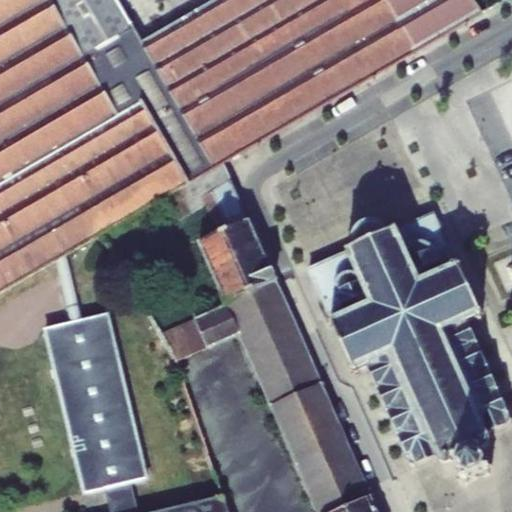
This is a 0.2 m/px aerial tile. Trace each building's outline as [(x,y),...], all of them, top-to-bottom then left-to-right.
[(207,0),(139,41),(114,0),(0,0),(0,298),(95,242),(109,234),(185,189),(220,169),(476,17),(464,0),(207,0)] [(220,169),(185,189),(191,204),(198,202),(214,237),(194,247),(221,310),(272,288),(220,169)] [(352,243),(350,247),(354,248),(355,259),(316,276),(314,273),(308,276),(309,279),(306,280),(308,285),(312,283),(335,336),(332,338),(334,344),(337,342),(351,373),(348,374),(350,380),(353,378),(355,381),(359,379),(358,376),(367,372),(375,389),(370,391),(372,396),(376,395),(382,406),(378,408),(380,413),(384,411),(390,426),(386,428),(388,432),(392,430),(400,448),(396,450),(398,455),(402,453),(410,469),(405,471),(408,476),(411,475),(413,478),(418,476),(417,472),(440,462),(445,473),(453,469),(461,485),(457,487),(459,492),(463,490),(465,494),(470,493),(468,489),(484,482),(486,486),(491,484),(489,480),(492,479),(490,473),(487,474),(480,458),(490,454),(484,442),(505,433),(507,437),(511,435),(510,431),(511,430),(511,425),(511,424),(507,426),(501,410),(504,408),(502,404),(499,406),(492,389),(495,387),(493,383),(490,384),(483,370),(487,368),(485,364),(482,365),(476,352),(478,351),(477,346),(473,347),(465,329),(477,325),(478,328),(483,326),(481,322),(484,321),(482,318),(480,319),(464,286),(468,284),(466,279),(462,281),(439,229),(443,227),(440,221),(436,223),(435,220),(430,222),(432,225),(392,243),(383,236),(385,233),(380,230),(378,233),(374,233),(369,233),(365,235),(361,238),(358,241),(356,244),(352,243)] [(112,240),(109,234),(95,242),(113,273),(119,270),(104,245),(112,240)] [(339,511),(365,502),(272,288),(221,310),(151,338),(167,363),(233,337),(310,511),(339,511)] [(100,322),(36,338),(76,495),(101,490),(106,511),(222,511),(218,497),(157,511),(129,511),(122,484),(139,480),(100,322)] [(339,511),(369,511),(365,502),(339,511)]
